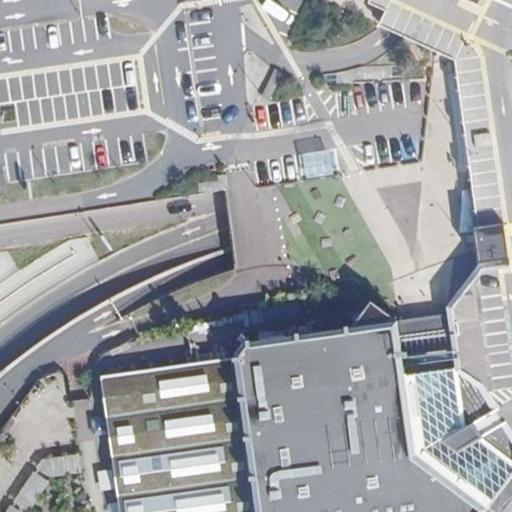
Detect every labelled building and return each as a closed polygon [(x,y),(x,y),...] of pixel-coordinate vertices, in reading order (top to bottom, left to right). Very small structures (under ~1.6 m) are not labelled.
[(511,0),(367,0),(367,1),(377,5),(373,14),(382,18),(379,24),(391,30),(511,85),(511,0)] [(333,149),(306,156),(311,179),(339,173),(333,149)] [(511,511),(511,257),(480,262),(448,306),(451,327),(456,327),(463,369),(482,381),(494,399),(511,419),(511,511)] [(372,314),(401,333),(399,320),(372,301),(351,327),(243,342),(236,353),(242,397),(287,339),(328,369),(372,314)] [(456,327),(451,327),(401,335),(401,333),(372,314),(328,369),(287,339),(242,397),(257,511),(485,511),(511,475),(511,419),(494,399),(482,381),(463,369),(456,327)] [(259,511),(238,357),(100,376),(119,511),(259,511)] [(37,425),(70,385),(55,373),(22,413),(37,425)] [(29,426),(32,457),(73,454),(70,423),(29,426)] [(34,511),(55,476),(84,474),(83,456),(43,459),(12,511),(7,511),(7,506),(31,464),(5,449),(0,458),(0,511),(34,511)]
